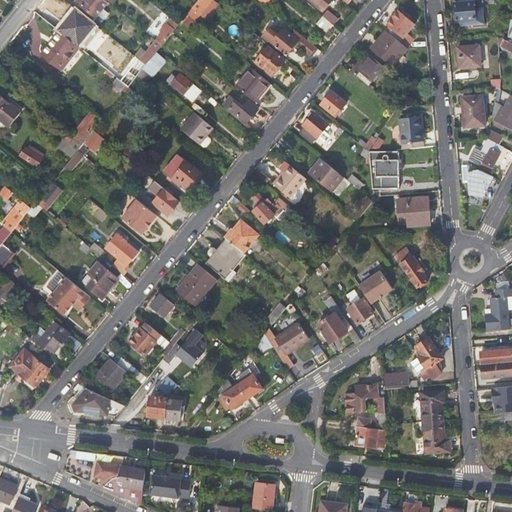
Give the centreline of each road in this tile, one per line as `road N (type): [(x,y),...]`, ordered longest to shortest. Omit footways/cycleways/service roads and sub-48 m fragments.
road 1 (residential): [(36,430),(41,414),(379,0)]
road 2 (residential): [(459,273),(434,307),(251,424)]
road 3 (residential): [(434,0),(452,225),(461,244)]
road 4 (residential): [(474,484),(459,314),(468,278)]
road 5 (residential): [(36,430),(217,450)]
road 6 (residential): [(307,459),(474,484)]
